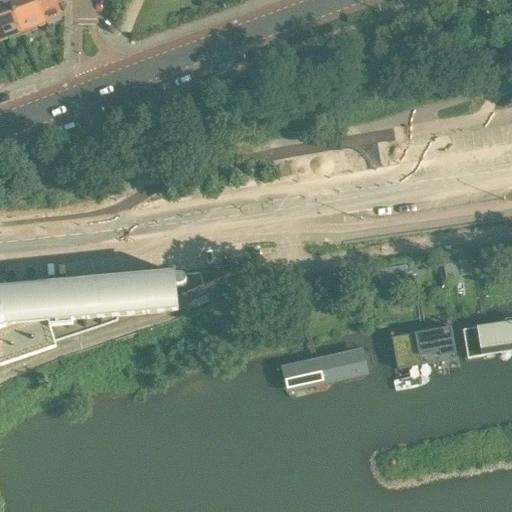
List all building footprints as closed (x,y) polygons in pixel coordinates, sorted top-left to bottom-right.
[(0,0),(0,40),(21,33),(8,0),(0,0)] [(8,0),(21,33),(44,24),(35,0),(8,0)] [(64,0),(35,0),(44,24),(62,17),(61,14),(65,13),(60,2),(65,1),(64,0)] [(23,68),(27,76),(36,72),(33,64),(23,68)] [(458,258),(461,277),(473,275),(470,256),(458,258)] [(412,278),(409,262),(380,267),(383,283),(412,278)] [(0,367),(57,347),(55,342),(55,341),(45,313),(55,312),(56,322),(163,313),(162,301),(177,299),(176,287),(182,287),(185,286),(187,284),(187,281),(186,278),(184,276),(181,275),(175,276),(175,275),(82,283),(0,290),(0,367)] [(259,311),(255,297),(230,304),(233,317),(259,311)] [(511,324),(471,331),(461,333),(466,364),(482,365),(498,361),(511,358),(511,324)] [(455,335),(391,347),(394,369),(405,377),(460,367),(455,335)] [(363,343),(280,365),(288,397),(371,375),(363,343)]
